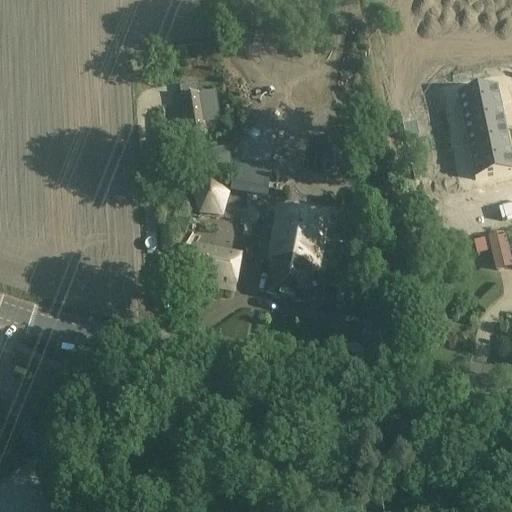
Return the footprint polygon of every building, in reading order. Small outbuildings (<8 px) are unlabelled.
[(216,93),(199,96),(197,86),(180,89),(182,100),(188,138),(206,135),(204,126),(221,123),(216,93)] [(501,112),(497,92),(458,100),(462,120),(501,112)] [(505,133),(501,112),(462,120),(467,141),(505,133)] [(385,121),(386,129),(398,127),(397,119),(385,121)] [(399,136),(398,127),(386,129),(388,137),(399,136)] [(467,141),(471,161),(510,153),(505,133),(467,141)] [(216,163),(238,160),(235,142),(217,145),(217,147),(213,148),(216,163)] [(511,174),(511,163),(510,153),(471,161),(475,182),(511,174)] [(394,169),(405,167),(404,159),(392,161),(394,169)] [(241,161),(236,188),(275,195),(280,168),(241,161)] [(406,176),(405,167),(394,169),(395,177),(406,176)] [(208,183),(198,191),(202,203),(206,213),(219,215),(230,215),(233,204),(237,192),(227,184),(218,178),(208,183)] [(430,196),(435,221),(453,217),(448,192),(430,196)] [(435,221),(430,196),(411,200),(416,225),(435,221)] [(281,258),(275,293),(314,300),(320,265),(325,266),(334,217),(285,208),(276,257),(281,258)] [(200,244),(193,284),(243,293),(249,253),(200,244)]
